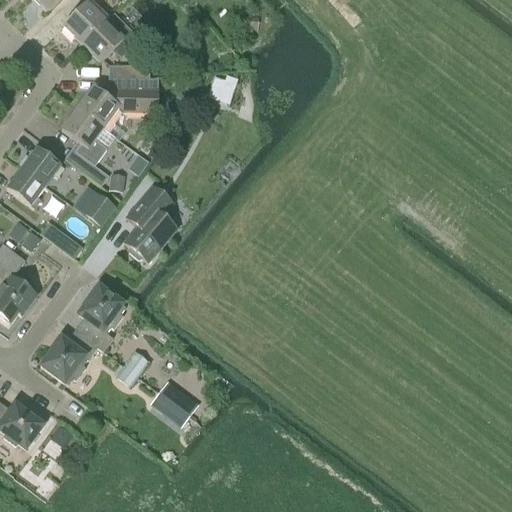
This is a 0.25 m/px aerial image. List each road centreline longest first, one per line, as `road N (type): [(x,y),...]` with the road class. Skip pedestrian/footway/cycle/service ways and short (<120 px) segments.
road 1 (track): [(511,174),(334,0)]
road 2 (residential): [(7,38),(46,76),(0,141)]
